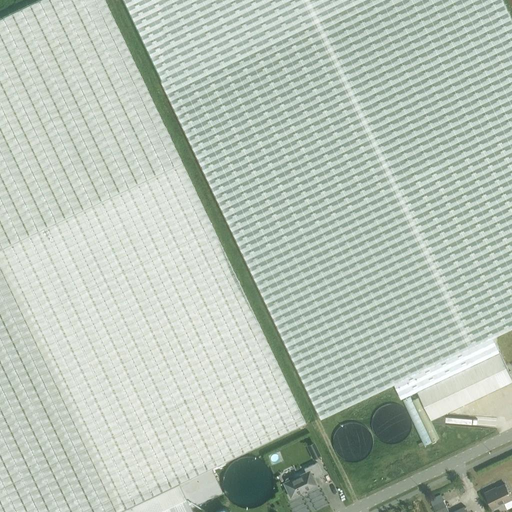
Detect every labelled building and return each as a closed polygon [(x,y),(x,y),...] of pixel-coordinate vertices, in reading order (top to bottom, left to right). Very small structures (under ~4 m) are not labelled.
[(305,424),(182,163),(104,0),(42,0),(0,20),(0,511),(192,511),(190,509),(223,493),(211,469),(305,424)] [(511,328),(511,21),(502,0),(382,0),(171,100),(321,419),(394,385),(401,399),(418,391),(431,420),(511,382),(511,378),(493,338),(511,328)] [(321,456),(314,442),(310,444),(314,450),(309,453),(313,460),(321,456)] [(317,463),(304,469),(306,473),(294,478),(293,477),(292,477),(286,479),(285,481),(286,482),(283,483),(290,498),(316,485),(313,479),(323,474),(317,463)] [(493,489),(485,493),(493,509),(511,499),(511,498),(505,484),(493,490),(493,489)]
